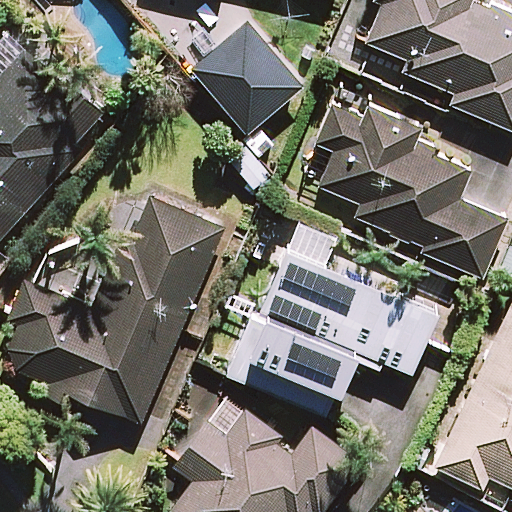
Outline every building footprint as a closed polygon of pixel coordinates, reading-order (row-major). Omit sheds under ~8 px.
[(375,0),(378,1),(363,39),(405,56),(392,89),(443,110),(447,100),(511,126),(511,125),(511,9),(489,0),(375,0)] [(301,81),(248,20),(193,68),(247,129),(301,81)] [(101,113),(11,31),(0,42),(0,235),(81,147),(74,142),(101,113)] [(424,125),(368,102),(363,112),(338,101),(320,144),(332,149),(318,183),(360,200),(354,215),(423,243),(419,250),(480,275),(493,244),(506,214),(457,194),(470,161),(418,139),(424,125)] [(271,171),(239,138),(220,157),(252,190),(271,171)] [(13,363),(14,365),(36,375),(32,384),(71,401),(75,391),(141,418),(222,225),(150,195),(131,239),(121,235),(93,303),(24,274),(6,317),(18,322),(16,325),(15,328),(13,330),(12,333),(11,336),(10,339),(10,342),(10,345),(10,348),(10,351),(10,354),(11,357),(12,360),(13,363)] [(324,412),(348,355),(379,367),(383,358),(409,369),(435,307),(324,261),(334,237),(298,222),(261,311),(254,308),(228,372),(324,412)] [(511,301),(435,465),(480,486),(486,472),(511,484),(511,301)] [(178,511),(307,511),(310,508),(316,511),(322,511),(359,462),(307,425),(294,443),(285,436),(224,392),(173,462),(194,477),(172,507),(178,511)]
